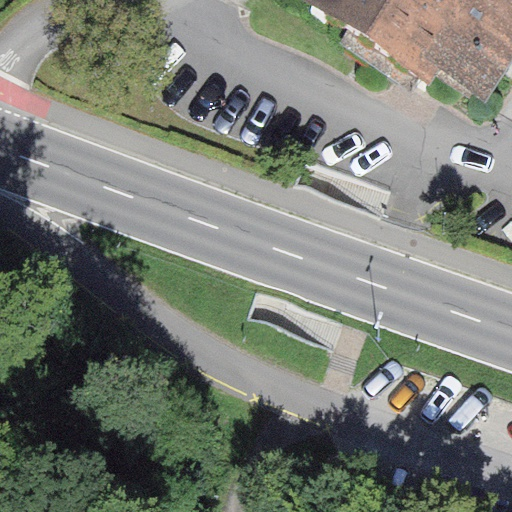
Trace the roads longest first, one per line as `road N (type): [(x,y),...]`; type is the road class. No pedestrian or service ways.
road 1 (primary): [(511,329),(0,148)]
road 2 (track): [(242,511),(276,390)]
